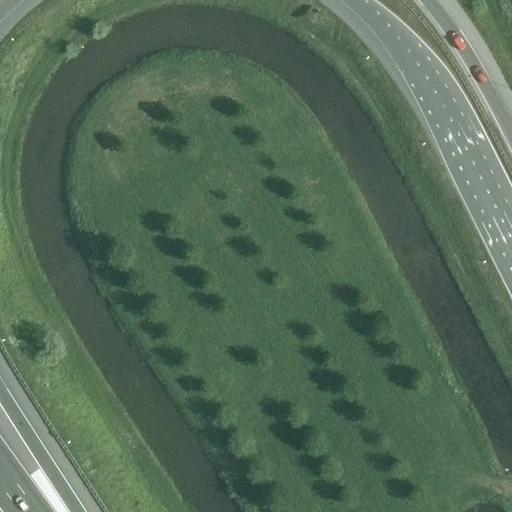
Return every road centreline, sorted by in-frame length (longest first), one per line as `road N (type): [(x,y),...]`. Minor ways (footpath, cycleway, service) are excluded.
road 1 (motorway): [(354,0),(405,49),(511,247)]
road 2 (motorway): [(511,131),(428,0)]
road 3 (motorway): [(77,511),(0,388)]
